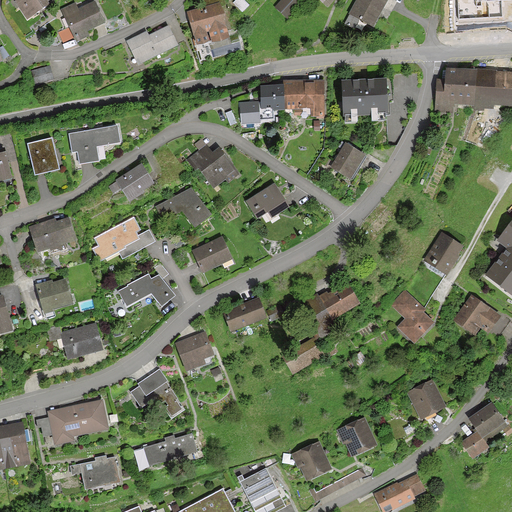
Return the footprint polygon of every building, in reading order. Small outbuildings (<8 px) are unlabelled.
[(17,0),(15,2),(27,21),(50,6),(48,2),(51,0),(17,0)] [(244,0),(236,0),(234,3),(243,12),(250,5),(244,0)] [(300,4),(295,0),(283,0),(276,8),(288,18),(300,4)] [(389,0),(357,0),(345,23),(355,29),(359,20),(374,28),(389,0)] [(511,0),(458,0),(460,30),(511,27),(511,0)] [(79,9),(76,3),(61,10),(69,28),(59,33),(64,43),(75,38),(77,43),(90,36),(88,32),(106,24),(95,2),(79,9)] [(196,10),(187,12),(195,40),(194,40),(201,64),(213,60),(208,44),(229,38),(219,3),(205,7),(196,10)] [(147,32),(127,42),(139,66),(179,46),(169,26),(151,35),(149,36),(147,32)] [(51,66),(32,72),(36,86),(55,80),(51,66)] [(477,69),(476,72),(473,107),(472,110),(484,111),(484,109),(494,110),(495,106),(511,107),(511,73),(497,72),(497,71),(477,69)] [(460,71),(446,70),(445,80),(438,80),(435,115),(453,116),(454,108),(455,108),(456,106),(473,107),(476,72),(460,71)] [(389,115),(387,80),(343,82),(344,116),(346,116),(346,123),(357,123),(357,117),(372,116),(372,122),(387,122),(387,115),(389,115)] [(300,82),(284,82),(284,85),(285,110),(294,109),(295,116),(302,116),(302,110),(311,110),(311,117),(325,117),(325,81),(300,82)] [(259,104),(259,102),(240,103),(241,125),(261,124),(260,121),(274,120),(274,111),(285,111),(285,110),(284,85),(260,86),(261,104),(259,104)] [(236,123),(232,111),(226,114),(231,125),(236,123)] [(121,144),(118,127),(70,135),(73,153),(78,152),(80,165),(100,161),(98,148),(121,144)] [(55,151),(52,139),(27,145),(35,176),(60,170),(55,151)] [(194,145),(199,152),(188,160),(197,171),(199,170),(214,189),(226,180),(228,183),(240,174),(220,148),(213,153),(202,139),(194,145)] [(367,157),(346,144),(330,168),(351,181),(361,165),(367,157)] [(0,181),(12,178),(5,147),(0,148),(0,181)] [(117,182),(109,188),(113,195),(121,190),(130,204),(146,193),(145,191),(156,184),(142,164),(129,172),(116,181),(117,182)] [(290,208),(275,185),(247,202),(258,220),(267,214),(271,220),(290,208)] [(212,216),(192,189),(184,193),(156,207),(164,221),(184,211),(195,228),(212,216)] [(378,233),(388,222),(412,237),(429,208),(403,192),(395,205),(389,215),(383,209),(369,225),(378,233)] [(50,221),(30,228),(39,254),(51,249),(52,254),(59,252),(63,253),(69,251),(67,245),(78,241),(70,217),(57,222),(56,219),(50,221)] [(138,236),(137,233),(142,231),(135,218),(118,227),(94,239),(98,246),(93,249),(100,262),(119,252),(123,260),(156,242),(150,230),(138,236)] [(511,222),(494,246),(503,253),(484,278),(511,299),(511,222)] [(447,278),(460,258),(458,257),(465,247),(442,232),(422,261),(447,278)] [(233,260),(222,238),(205,246),(192,252),(203,274),(233,260)] [(161,263),(154,268),(160,275),(163,279),(169,274),(161,263)] [(149,276),(128,286),(128,287),(118,292),(126,308),(152,295),(162,308),(175,297),(163,279),(160,275),(151,280),(149,276)] [(66,280),(53,283),(53,281),(36,286),(46,319),(55,316),(54,310),(72,305),(66,280)] [(327,325),(361,305),(348,284),(332,293),(329,295),(328,293),(319,298),(317,295),(296,308),(314,339),(323,354),(322,355),(323,358),(325,360),(338,352),(330,340),(335,337),(327,325)] [(428,311),(406,291),(392,306),(405,318),(397,328),(415,345),(435,323),(425,314),(428,311)] [(7,309),(4,296),(0,297),(0,336),(13,332),(7,309)] [(501,317),(471,297),(455,321),(475,335),(481,328),(490,334),(498,322),(501,317)] [(267,319),(259,298),(233,309),(223,312),(231,333),(267,319)] [(492,334),(501,339),(511,320),(503,315),(492,334)] [(104,352),(96,324),(62,333),(60,326),(47,329),(50,342),(61,339),(67,361),(104,352)] [(206,333),(176,345),(187,373),(212,363),(210,359),(215,357),(206,333)] [(323,354),(314,339),(282,356),(293,376),(323,358),(322,355),(323,354)] [(224,379),(219,368),(212,371),(216,382),(224,379)] [(139,387),(131,392),(142,410),(154,402),(157,407),(162,404),(171,419),(184,410),(167,383),(168,383),(160,370),(137,384),(139,387)] [(435,386),(432,381),(408,393),(422,419),(426,417),(430,427),(440,419),(438,412),(446,408),(435,386)] [(103,401),(48,412),(49,418),(37,421),(39,428),(43,428),(44,437),(46,437),(48,446),(55,444),(55,447),(75,443),(74,439),(109,431),(103,401)] [(507,425),(494,404),(470,420),(477,432),(483,440),(507,425)] [(376,446),(364,419),(338,431),(345,445),(347,444),(353,457),(376,446)] [(23,422),(0,426),(0,472),(31,466),(23,422)] [(483,440),(477,432),(461,444),(473,461),(489,449),(483,440)] [(149,467),(198,453),(192,434),(181,438),(176,439),(175,436),(165,438),(166,442),(143,449),(149,467)] [(333,472),(320,442),(291,455),(298,470),(301,469),(307,483),(333,472)] [(121,483),(116,457),(107,459),(107,456),(95,458),(96,462),(71,467),(73,475),(82,473),(86,490),(121,483)] [(310,489),(317,502),(366,476),(359,463),(310,489)] [(279,511),(287,508),(266,469),(245,480),(242,475),(236,478),(254,511),(279,511)] [(418,475),(405,481),(414,498),(426,492),(418,475)] [(398,483),(374,495),(382,511),(392,511),(415,501),(414,498),(405,481),(399,484),(398,483)] [(234,511),(223,490),(181,511),(234,511)]
